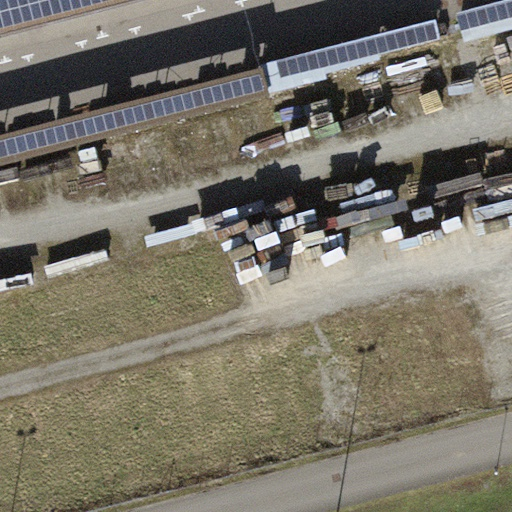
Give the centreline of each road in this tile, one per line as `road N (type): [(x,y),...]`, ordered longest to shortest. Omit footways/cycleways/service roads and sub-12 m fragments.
road 1 (track): [(0,235),(429,136),(511,126)]
road 2 (residential): [(129,511),(511,419)]
